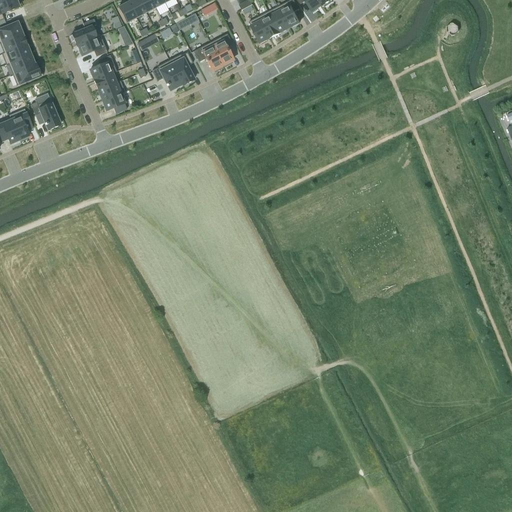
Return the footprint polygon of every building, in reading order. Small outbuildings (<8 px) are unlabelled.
[(0,21),(4,20),(2,15),(18,8),(17,6),(19,5),(16,0),(5,0),(0,2),(0,21)] [(138,0),(133,0),(128,3),(136,19),(145,14),(138,0)] [(138,0),(145,14),(155,9),(150,0),(138,0)] [(162,0),(150,0),(155,9),(165,4),(162,0)] [(253,6),(250,0),(246,2),(239,6),(242,12),(253,6)] [(293,0),(278,8),(289,30),(299,24),(293,13),(299,11),(293,0)] [(322,7),(317,0),(296,0),(300,6),(305,2),(312,13),(322,7)] [(136,19),(128,3),(118,9),(126,25),(136,19)] [(278,8),(268,13),(280,35),(289,30),(278,8)] [(268,13),(259,18),(270,40),(280,35),(268,13)] [(176,24),(181,32),(199,22),(195,14),(176,24)] [(116,29),(122,27),(118,16),(112,19),(116,29)] [(260,45),(270,40),(259,18),(249,23),(260,45)] [(71,36),(76,47),(77,47),(77,46),(98,38),(98,37),(93,27),(96,26),(93,20),(82,25),(85,31),(71,36)] [(17,24),(0,30),(0,43),(21,35),(17,24)] [(173,34),(178,32),(175,25),(169,28),(173,34)] [(21,35),(0,43),(0,45),(3,54),(26,45),(23,39),(23,40),(21,35)] [(226,35),(210,44),(222,67),(223,66),(224,68),(231,64),(230,63),(232,62),(226,49),(232,46),(226,35)] [(98,38),(77,46),(77,47),(81,57),(93,52),(95,58),(107,53),(100,37),(98,37),(98,38)] [(143,41),(137,44),(141,52),(147,49),(143,41)] [(210,44),(193,52),(199,63),(205,60),(211,72),(213,71),(214,73),(221,69),(220,68),(222,67),(210,44)] [(3,54),(1,55),(6,66),(8,65),(30,56),(26,46),(26,45),(3,54)] [(180,56),(169,62),(181,86),(182,86),(183,87),(193,81),(186,68),(192,64),(187,54),(181,57),(180,56)] [(30,56),(8,65),(12,76),(35,66),(34,66),(30,56)] [(89,71),(93,82),(112,74),(112,75),(116,73),(110,57),(99,61),(101,67),(89,71)] [(151,72),(157,83),(163,79),(170,92),(181,86),(169,62),(157,68),(158,69),(151,72)] [(35,66),(12,76),(17,87),(26,83),(40,77),(35,66)] [(93,82),(97,92),(116,84),(112,75),(112,74),(93,82)] [(97,92),(101,102),(122,94),(124,93),(120,82),(116,84),(97,92)] [(101,102),(106,112),(113,109),(115,115),(126,110),(124,105),(126,104),(122,94),(101,102)] [(36,103),(30,106),(35,117),(40,114),(48,131),(60,126),(51,105),(49,101),(37,106),(36,103)] [(24,111),(9,117),(10,119),(11,121),(11,122),(19,141),(28,137),(26,132),(32,129),(26,115),(24,111)] [(1,126),(0,126),(0,137),(2,142),(7,140),(10,145),(19,141),(11,122),(11,121),(10,119),(0,123),(1,126)]
